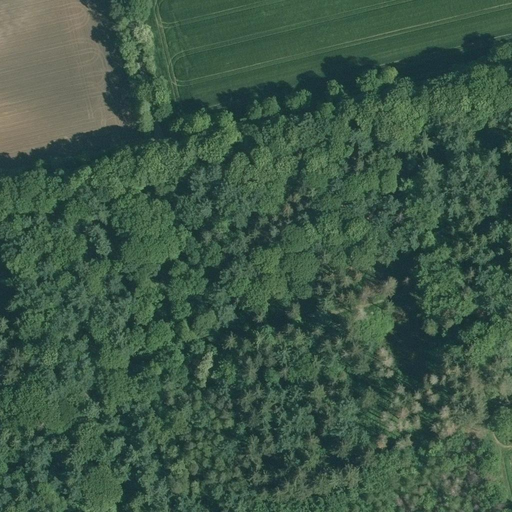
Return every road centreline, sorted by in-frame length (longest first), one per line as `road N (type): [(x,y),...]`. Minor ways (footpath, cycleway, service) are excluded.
road 1 (track): [(511,448),(500,451),(470,310),(435,291),(227,336),(0,422)]
road 2 (unclassified): [(161,145),(511,63)]
road 3 (track): [(264,511),(227,336)]
road 4 (unclassified): [(0,183),(161,145)]
road 5 (unclassified): [(161,145),(125,0)]
road 6 (track): [(121,511),(95,380)]
